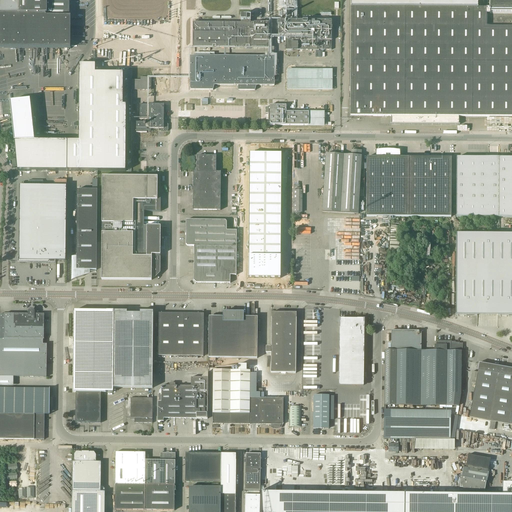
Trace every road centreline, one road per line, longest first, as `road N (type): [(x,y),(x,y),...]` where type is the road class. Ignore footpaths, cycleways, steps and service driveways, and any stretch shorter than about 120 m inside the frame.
road 1 (unclassified): [(380,307),(372,437),(74,439),(59,424),(60,294)]
road 2 (unclassified): [(172,295),(180,138),(511,137)]
road 3 (tertiary): [(172,295),(380,307)]
road 4 (unknown): [(334,95),(332,61),(287,59),(279,95),(329,96)]
road 5 (unknown): [(180,138),(172,115),(177,93),(279,95)]
road 6 (tertiary): [(380,307),(511,348)]
road 7 (unclassified): [(3,293),(11,178),(0,159)]
